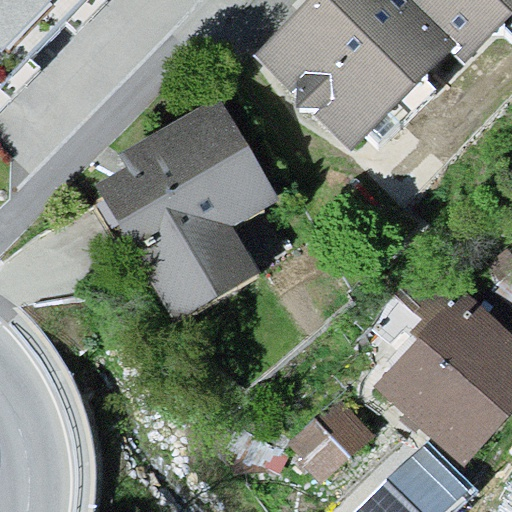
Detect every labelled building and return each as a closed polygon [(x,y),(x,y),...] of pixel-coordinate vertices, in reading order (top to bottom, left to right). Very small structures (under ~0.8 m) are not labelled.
[(68,0),(0,0),(0,54),(9,63),(68,0)] [(452,60),(389,0),(323,0),(268,58),(365,151),(452,60)] [(511,36),(511,0),(434,0),(490,58),(511,36)] [(297,205),(237,92),(83,173),(132,266),(160,252),(191,311),(265,272),(244,232),(297,205)] [(511,415),(511,338),(455,288),(364,389),(417,437),(458,475),(511,415)] [(454,511),(468,498),(419,452),(361,511),(454,511)]
